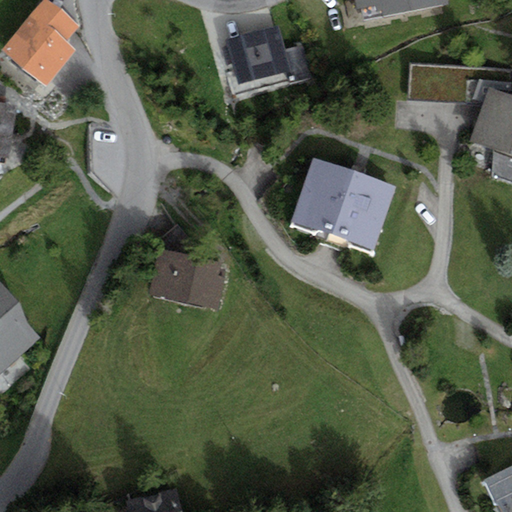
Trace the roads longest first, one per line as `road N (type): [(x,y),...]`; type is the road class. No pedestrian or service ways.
road 1 (residential): [(0,503),(31,455),(144,160),(93,0)]
road 2 (track): [(0,217),(71,166),(101,204),(129,210)]
